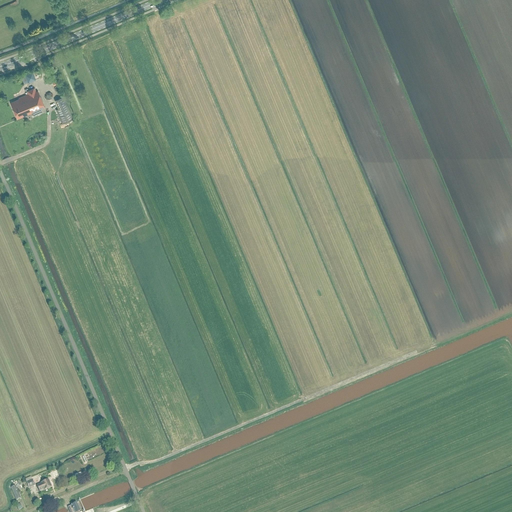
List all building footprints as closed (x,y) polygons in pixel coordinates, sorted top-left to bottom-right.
[(24,73),(28,82),(35,79),(32,70),(24,73)] [(10,102),(17,118),(45,106),(38,90),(36,91),(34,87),(26,91),(28,94),(19,98),(10,102)] [(54,100),(58,109),(56,110),(62,123),(73,118),(63,96),(54,100)] [(32,480),(26,483),(28,489),(34,486),(32,480)] [(44,491),(51,488),(47,480),(40,484),(41,484),(36,486),(39,493),(44,491)] [(20,499),(15,486),(11,488),(16,501),(20,499)]
